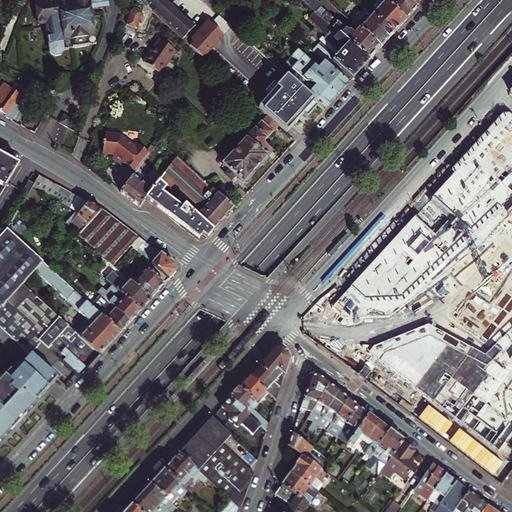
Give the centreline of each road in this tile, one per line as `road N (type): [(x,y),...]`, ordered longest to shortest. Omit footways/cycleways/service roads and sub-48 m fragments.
road 1 (primary): [(491,0),(24,511)]
road 2 (primary): [(44,511),(510,0)]
road 3 (primary): [(251,302),(511,16)]
road 4 (primary): [(477,0),(220,280)]
road 5 (tertiary): [(446,0),(201,268)]
road 6 (tertiary): [(278,324),(511,71)]
road 7 (primary): [(220,280),(10,511)]
road 8 (tertiary): [(201,268),(0,481)]
road 9 (primary): [(59,511),(251,302)]
road 10 (residential): [(511,506),(306,347)]
road 11 (tertiary): [(101,511),(278,324)]
road 12 (residential): [(201,268),(91,186),(0,133)]
road 13 (residential): [(306,347),(250,511)]
